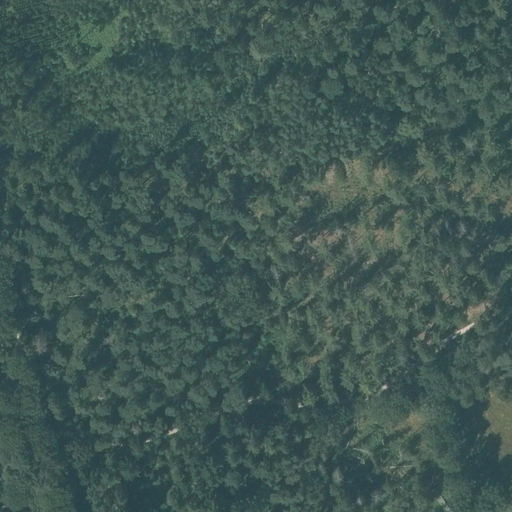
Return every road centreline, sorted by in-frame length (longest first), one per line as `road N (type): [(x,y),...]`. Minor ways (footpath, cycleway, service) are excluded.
road 1 (track): [(511,301),(364,381),(269,391)]
road 2 (track): [(265,391),(96,444),(30,452)]
